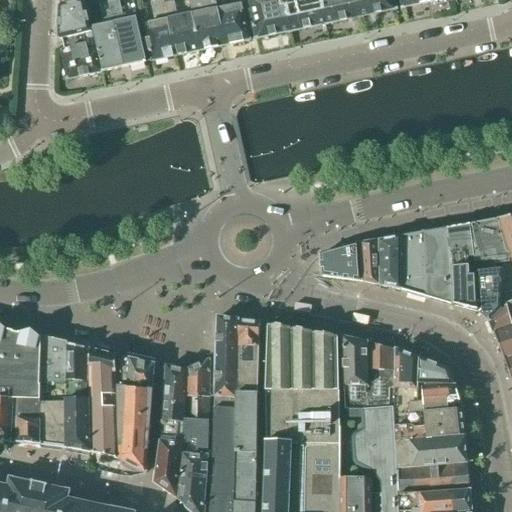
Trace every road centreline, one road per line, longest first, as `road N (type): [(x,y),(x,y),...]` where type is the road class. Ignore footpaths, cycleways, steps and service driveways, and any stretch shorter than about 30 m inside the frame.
road 1 (secondary): [(509,511),(476,372),(446,342),(310,303),(269,276)]
road 2 (unclassified): [(210,87),(511,23)]
road 3 (secondary): [(282,229),(511,180)]
road 4 (secondary): [(208,253),(69,292),(0,291)]
road 5 (unclassified): [(32,121),(210,87)]
road 6 (unclassified): [(235,207),(210,87)]
road 7 (unclassified): [(32,121),(40,0)]
